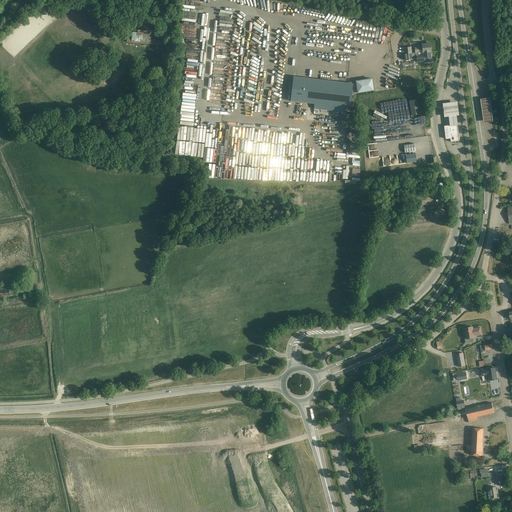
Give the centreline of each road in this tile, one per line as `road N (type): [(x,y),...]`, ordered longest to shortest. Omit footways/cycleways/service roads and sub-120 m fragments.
road 1 (primary): [(317,382),(416,335),(461,288),(480,245),(485,180),(458,0)]
road 2 (primary): [(450,0),(470,169),(460,249),(433,301),(398,334),(312,372)]
road 3 (unclassified): [(300,337),(392,314),(444,260),(459,215),(435,119),(445,34)]
road 4 (unclassified): [(485,0),(504,135),(476,290)]
road 5 (track): [(0,158),(23,215),(31,214),(56,408)]
road 6 (primary): [(0,410),(228,387)]
road 7 (unclassified): [(346,424),(349,402),(414,353),(476,290)]
road 8 (unclassified): [(445,34),(271,0)]
road 9 (unclassified): [(511,418),(492,294),(476,290)]
